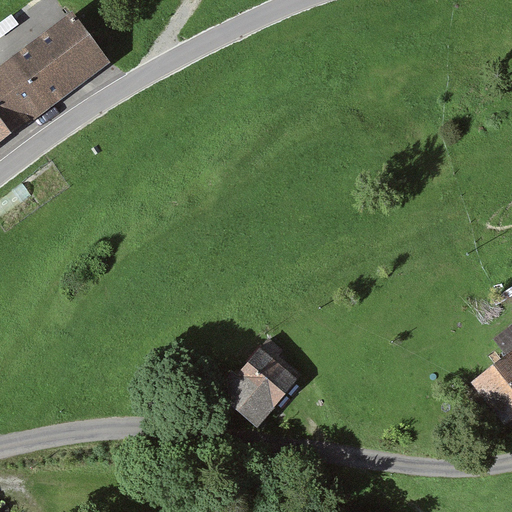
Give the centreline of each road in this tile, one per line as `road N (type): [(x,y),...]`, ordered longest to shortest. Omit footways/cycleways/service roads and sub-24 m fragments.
road 1 (unclassified): [(0,450),(73,436),(177,433),(380,464),(511,463)]
road 2 (unclassified): [(0,177),(152,69),(293,0)]
